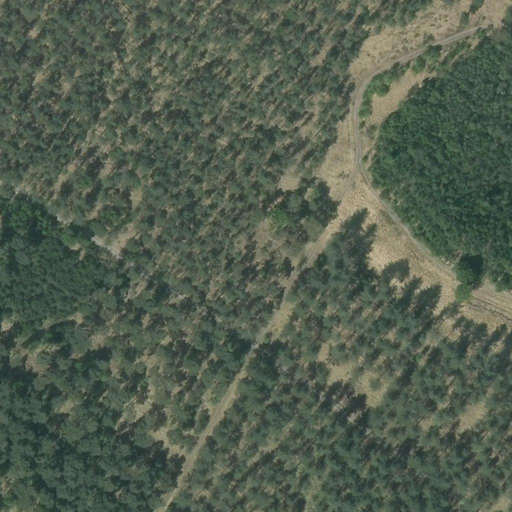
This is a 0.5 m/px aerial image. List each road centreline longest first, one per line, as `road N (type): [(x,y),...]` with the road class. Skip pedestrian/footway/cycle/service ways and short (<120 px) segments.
road 1 (track): [(0,184),(253,345),(359,157)]
road 2 (track): [(472,511),(253,345),(154,511)]
road 3 (track): [(511,298),(457,278),(410,238),(360,168),(354,120),(358,90),(381,70),(511,22)]
